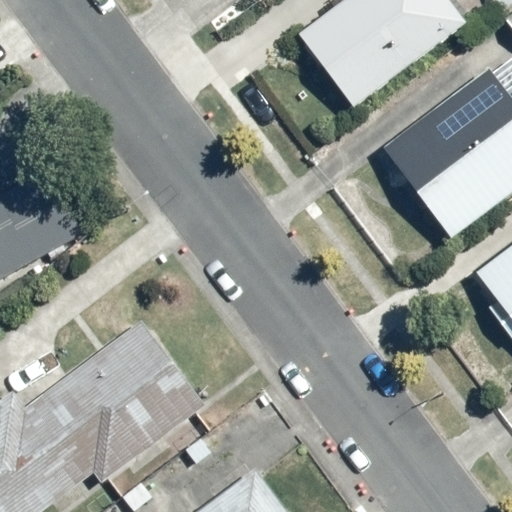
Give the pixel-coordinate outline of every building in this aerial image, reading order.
[(462,23),(444,0),(345,0),(297,36),(349,107),(462,23)] [(511,192),(511,61),(493,76),(488,70),(381,150),(448,240),(511,192)] [(5,174),(0,176),(0,283),(50,256),(5,174)] [(511,247),(474,275),(511,325),(511,247)] [(203,407),(140,323),(57,385),(45,369),(0,402),(0,511),(40,511),(93,473),(101,483),(203,407)] [(200,511),(283,511),(254,472),(200,511)]
